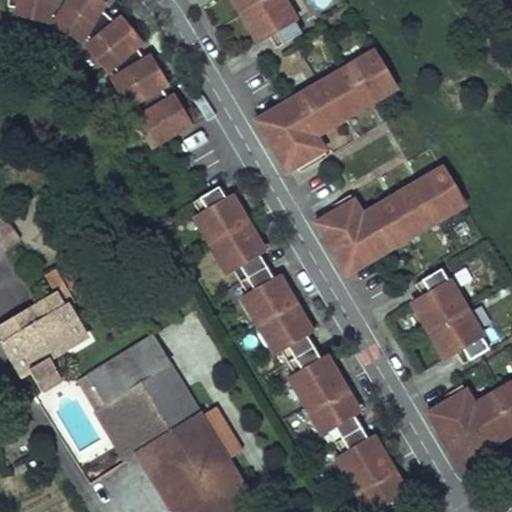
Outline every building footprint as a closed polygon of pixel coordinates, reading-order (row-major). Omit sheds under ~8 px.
[(16,10),(49,18),(49,16),(57,19),(85,38),(86,36),(93,42),(92,43),(112,67),(115,65),(120,73),(117,75),(134,103),(137,102),(143,114),(141,115),(158,143),(176,133),(190,125),(177,103),(170,106),(166,100),(159,88),(166,84),(153,63),(147,66),(143,60),(136,48),(142,43),(126,24),(119,29),(115,23),(122,19),(119,16),(113,22),(101,10),(104,4),(97,0),(7,0),(7,7),(16,8),(16,10)] [(233,0),(257,41),(264,37),(261,30),(257,33),(248,16),(252,14),(246,4),(242,6),(237,0),(233,0)] [(237,0),(242,6),(246,4),(252,14),(248,16),(257,33),(261,30),(264,37),(269,34),(276,48),(300,34),(293,21),(296,19),(284,0),(237,0)] [(49,18),(16,10),(15,17),(48,24),(49,18)] [(81,43),(85,38),(57,19),(54,25),(81,43)] [(126,24),(122,19),(115,23),(119,29),(126,24)] [(112,67),(92,43),(87,47),(107,71),(112,67)] [(324,151),(316,138),(310,129),(315,126),(317,130),(333,121),(331,117),(342,111),(344,115),(361,105),(358,101),(368,95),(371,99),(386,91),(384,86),(392,82),(374,52),(293,99),(267,114),(296,167),(324,151)] [(150,56),(143,60),(147,66),(153,63),(150,56)] [(134,103),(117,75),(112,78),(129,107),(134,103)] [(310,129),(316,138),(397,91),(392,82),(384,86),(386,91),(371,99),(368,95),(358,101),(361,105),(344,115),(342,111),(331,117),(333,121),(317,130),(315,126),(310,129)] [(173,96),(166,100),(170,106),(177,103),(173,96)] [(283,175),(296,167),(267,114),(253,122),(283,175)] [(135,119),(152,147),(158,143),(141,115),(135,119)] [(416,183),(394,195),(397,201),(391,204),(388,199),(367,211),(371,217),(364,220),(361,214),(354,201),(326,217),(356,269),(384,252),(381,246),(461,199),(443,168),(422,179),(425,184),(419,188),(416,183)] [(425,184),(422,179),(416,183),(419,188),(425,184)] [(216,243),(232,270),(234,269),(250,296),(248,297),(263,323),(279,350),(282,349),(297,376),(295,377),(310,403),(327,432),(330,430),(344,456),(342,457),(357,483),(374,511),(377,510),(377,511),(405,511),(409,510),(401,495),(398,490),(404,486),(378,444),(372,448),(368,441),(353,415),(350,409),(355,406),(331,364),(324,367),(321,361),(306,334),(302,328),(307,325),(283,283),(276,287),(273,280),(258,253),(254,248),(260,245),(236,203),(230,206),(226,200),(218,186),(209,191),(194,201),(202,215),(200,216),(216,243)] [(394,195),(388,199),(391,204),(397,201),(394,195)] [(232,196),(226,200),(230,206),(236,203),(232,196)] [(367,211),(361,214),(364,220),(371,217),(367,211)] [(208,248),(216,243),(200,216),(192,220),(208,248)] [(343,276),(356,269),(326,217),(313,224),(343,276)] [(0,253),(20,239),(6,219),(0,222),(0,253)] [(224,275),(232,270),(216,243),(208,248),(224,275)] [(263,251),(260,245),(254,248),(258,253),(263,251)] [(448,282),(441,270),(416,284),(423,297),(421,298),(425,305),(419,307),(428,322),(434,319),(440,332),(436,334),(444,350),(450,347),(453,353),(455,352),(463,365),(489,350),(481,337),(483,336),(451,280),(448,282)] [(279,276),(273,280),(276,287),(283,283),(279,276)] [(58,292),(53,295),(61,309),(67,306),(58,292)] [(4,344),(22,376),(30,372),(49,360),(86,338),(67,306),(61,309),(53,295),(28,309),(38,324),(4,344)] [(240,301),(255,326),(263,323),(248,297),(240,301)] [(421,298),(412,304),(444,359),(453,353),(450,347),(444,350),(436,334),(440,332),(434,319),(428,322),(419,307),(425,305),(421,298)] [(272,355),(279,350),(263,323),(255,326),(272,355)] [(311,331),(307,325),(302,328),(306,334),(311,331)] [(153,336),(87,376),(98,395),(104,405),(171,365),(153,336)] [(324,367),(331,364),(327,357),(321,361),(324,367)] [(62,380),(49,360),(30,372),(42,392),(62,380)] [(201,415),(171,365),(104,405),(94,410),(125,460),(141,451),(201,415)] [(310,403),(295,377),(288,381),(303,407),(310,403)] [(466,393),(438,408),(468,460),(496,444),(490,434),(496,431),(499,436),(511,428),(511,421),(511,384),(474,407),(466,393)] [(94,410),(104,405),(98,395),(89,401),(94,410)] [(320,436),(327,432),(310,403),(303,407),(320,436)] [(359,412),(355,406),(350,409),(353,415),(359,412)] [(456,467),(468,460),(438,408),(426,415),(456,467)] [(201,415),(141,451),(178,511),(236,511),(253,502),(201,415)] [(490,434),(496,444),(511,434),(511,421),(511,428),(499,436),(496,431),(490,434)] [(372,448),(378,444),(375,438),(368,441),(372,448)] [(350,487),(357,483),(342,457),(334,461),(350,487)] [(365,511),(373,511),(374,511),(357,483),(350,487),(365,511)] [(407,492),(404,486),(398,490),(401,495),(407,492)] [(259,511),(253,502),(236,511),(259,511)]
